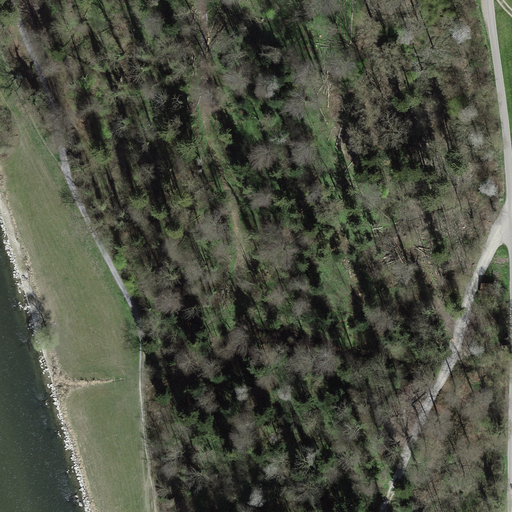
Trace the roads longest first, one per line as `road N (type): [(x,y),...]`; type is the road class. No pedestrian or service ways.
road 1 (track): [(308,339),(257,70),(228,0)]
road 2 (track): [(6,0),(82,213),(137,316)]
road 3 (track): [(511,220),(464,297),(388,511)]
road 4 (unclassified): [(489,0),(511,228)]
